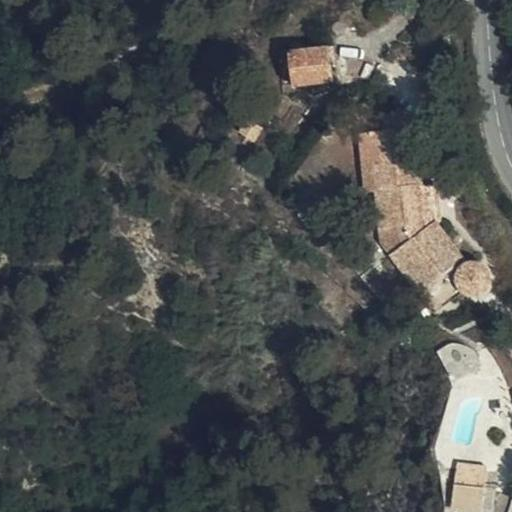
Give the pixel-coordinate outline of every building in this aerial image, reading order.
[(291,45),(295,84),(337,81),(333,42),(291,45)] [(358,122),(354,91),(315,98),(319,128),(358,122)] [(414,197),(441,195),(440,171),(431,171),(431,156),(402,159),(404,173),(407,198),(414,197)] [(407,198),(404,173),(382,175),(384,201),(407,198)] [(443,231),(441,195),(414,197),(443,257),(443,259),(446,263),(443,231)] [(443,257),(414,197),(407,198),(408,205),(394,207),(397,233),(398,244),(422,231),(443,257)] [(408,205),(407,198),(384,201),(386,232),(397,233),(394,207),(408,205)] [(459,230),(443,231),(446,263),(458,264),(463,264),(459,230)] [(443,259),(443,257),(422,231),(398,244),(399,256),(408,271),(420,269),(443,259)] [(462,349),(480,336),(446,263),(443,259),(420,269),(428,269),(429,285),(409,295),(441,338),(450,331),(462,349)] [(446,263),(480,336),(482,334),(504,324),(505,321),(503,309),(495,304),(485,304),(458,264),(446,263)] [(428,269),(420,269),(408,271),(400,271),(401,278),(407,292),(409,295),(429,285),(428,269)] [(504,324),(482,334),(490,339),(502,332),(504,324)] [(454,355),(462,349),(450,331),(441,338),(454,355)] [(453,507),(485,511),(492,463),(461,458),(453,507)]
